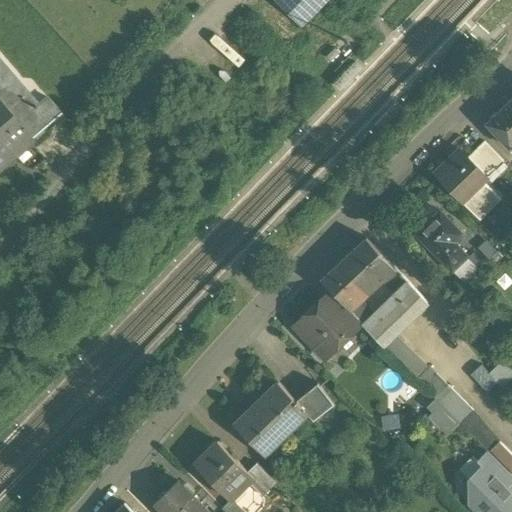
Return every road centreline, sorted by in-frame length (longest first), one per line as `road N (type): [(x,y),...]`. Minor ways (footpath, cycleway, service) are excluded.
road 1 (residential): [(511,71),(398,171),(272,300),(90,511)]
road 2 (residential): [(0,230),(231,0)]
